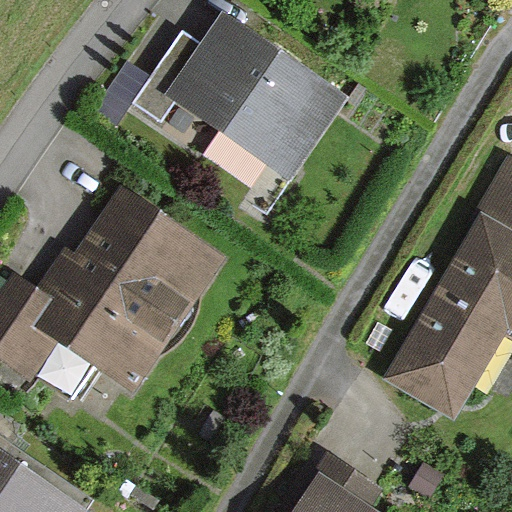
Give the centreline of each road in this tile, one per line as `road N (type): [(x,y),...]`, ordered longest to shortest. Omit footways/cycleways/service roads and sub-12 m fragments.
road 1 (residential): [(229,511),(511,41)]
road 2 (residential): [(129,0),(0,175)]
